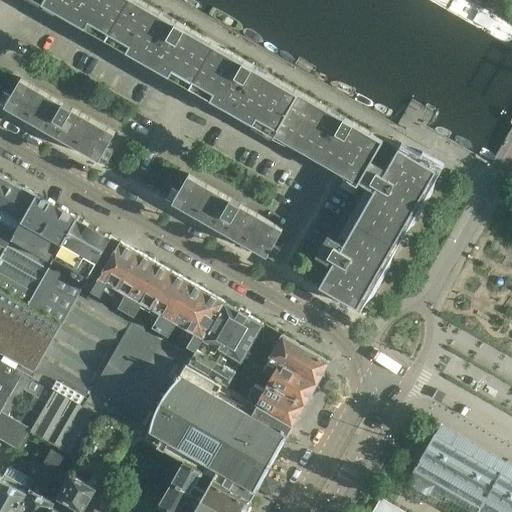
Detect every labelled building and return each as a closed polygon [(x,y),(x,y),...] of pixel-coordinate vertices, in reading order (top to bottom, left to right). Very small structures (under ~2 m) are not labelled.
[(206,37),(141,0),(40,0),(42,1),(55,6),(58,7),(62,9),(68,12),(72,15),(76,18),(90,29),(95,33),(101,37),(105,40),(110,42),(115,45),(122,48),(127,49),(139,54),(144,56),(148,58),(154,62),(158,65),(160,66),(173,76),(175,77),(177,79),(179,79),(182,80),(184,75),(203,86),(200,91),(203,93),(204,94),(206,95),(208,96),(211,98),(223,102),(230,105),(236,109),(240,111),(244,114),(258,125),(263,129),(269,134),(274,136),(278,139),(286,142),(291,144),(296,146),(328,162),(340,172),(343,174),(347,175),(349,176),(352,171),(361,176),(360,177),(362,178),(362,177),(370,182),(370,183),(335,243),(326,238),(318,251),(319,252),(319,251),(328,256),(326,261),(332,264),(319,286),(358,308),(370,286),(373,285),(376,283),(378,280),(380,277),(381,274),(382,271),(382,269),(382,268),(382,267),(382,265),(412,212),(415,211),(418,209),(420,206),(422,203),(423,202),(424,200),(424,197),(425,194),(425,193),(425,191),(437,169),(383,138),(225,48),(206,37)] [(429,0),(503,41),(504,41),(506,41),(508,41),(509,41),(510,40),(511,39),(511,38),(511,26),(510,25),(468,0),(429,0)] [(116,132),(73,107),(73,108),(64,103),(21,78),(13,92),(5,88),(0,96),(0,100),(6,104),(5,106),(100,160),(100,159),(108,163),(115,151),(107,146),(116,132)] [(0,214),(5,218),(0,226),(0,240),(8,245),(37,193),(34,191),(34,192),(28,189),(28,188),(25,186),(25,187),(3,175),(3,174),(1,173),(0,173),(0,172),(0,214)] [(283,228),(245,206),(240,203),(240,204),(232,199),(189,174),(181,188),(173,184),(166,196),(174,200),(173,202),(267,256),(268,254),(276,259),(283,246),(275,242),(283,228)] [(33,374),(97,261),(112,236),(78,217),(44,198),(37,193),(8,245),(0,258),(0,355),(2,356),(23,369),(17,380),(26,385),(38,392),(47,397),(54,386),(33,374)] [(106,266),(121,241),(112,236),(97,261),(106,266)] [(118,287),(139,251),(121,241),(106,266),(92,290),(102,295),(109,282),(118,287)] [(128,310),(156,261),(139,251),(118,287),(127,292),(119,305),(128,310)] [(246,398),(227,386),(188,364),(192,357),(88,297),(92,290),(106,266),(97,261),(33,374),(54,386),(56,387),(33,428),(64,446),(63,449),(80,458),(55,502),(49,511),(84,511),(108,471),(110,472),(121,452),(152,469),(160,455),(175,464),(179,457),(186,461),(204,471),(215,477),(251,497),(256,488),(257,489),(260,483),(259,483),(267,469),(270,465),(275,456),(277,452),(276,452),(284,438),(285,438),(288,434),(287,433),(292,424),(246,398)] [(152,306),(173,271),(156,261),(128,310),(136,315),(144,301),(152,306)] [(162,329),(190,281),(173,271),(152,306),(161,311),(153,325),(162,329)] [(187,326),(207,290),(190,281),(162,329),(170,334),(178,321),(187,326)] [(198,348),(203,338),(225,301),(207,290),(187,326),(195,331),(188,344),(197,350),(198,348)] [(223,349),(244,312),(225,301),(203,338),(223,349)] [(242,360),(263,323),(244,312),(223,349),(242,360)] [(327,359),(283,334),(271,355),(317,382),(329,360),(327,359)] [(198,348),(197,350),(192,357),(188,364),(227,386),(236,370),(198,348)] [(317,382),(271,355),(264,368),(276,375),(271,383),(305,403),(317,382)] [(0,409),(17,380),(23,369),(2,356),(0,359),(0,409)] [(0,473),(0,447),(2,444),(0,443),(0,436),(19,447),(32,423),(23,418),(11,411),(26,385),(17,380),(0,409),(0,480),(3,475),(0,473)] [(293,425),(305,403),(271,383),(266,392),(254,385),(246,398),(292,424),(293,425)] [(32,423),(47,397),(38,392),(23,418),(32,423)] [(511,511),(511,465),(508,463),(506,462),(492,454),(490,453),(475,445),(475,444),(473,443),(473,444),(458,435),(459,435),(457,434),(442,426),(442,425),(440,424),(440,425),(422,415),(398,457),(415,467),(414,470),(437,483),(430,496),(434,499),(439,501),(446,489),(480,508),(477,511),(511,511)] [(49,511),(55,502),(37,492),(41,485),(46,487),(65,453),(53,446),(34,481),(15,511),(49,511)] [(243,511),(252,498),(251,497),(215,477),(208,490),(197,484),(204,471),(186,461),(174,482),(227,511),(243,511)] [(0,511),(15,511),(34,481),(17,471),(15,476),(6,471),(3,475),(0,480),(0,511)] [(227,511),(174,482),(162,503),(178,511),(181,511),(188,500),(199,506),(195,511),(227,511)] [(406,511),(381,497),(372,511),(406,511)]
